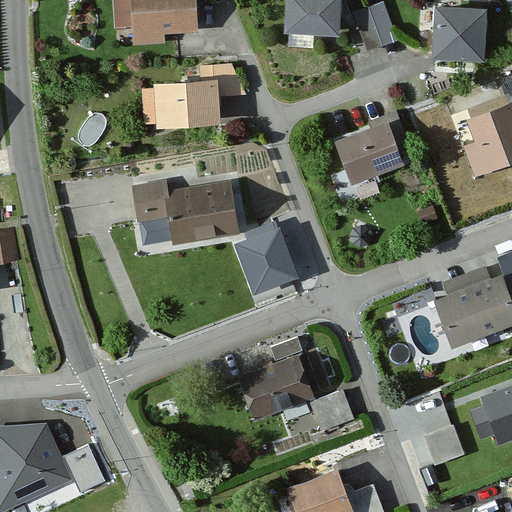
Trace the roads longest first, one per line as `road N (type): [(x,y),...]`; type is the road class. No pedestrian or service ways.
road 1 (tertiary): [(13,0),(19,111),(38,220),(94,387)]
road 2 (residential): [(338,297),(250,36)]
road 3 (residential): [(94,387),(338,297)]
road 4 (residential): [(418,511),(338,297)]
road 5 (residential): [(338,297),(511,233)]
road 6 (tertiary): [(94,387),(154,511)]
